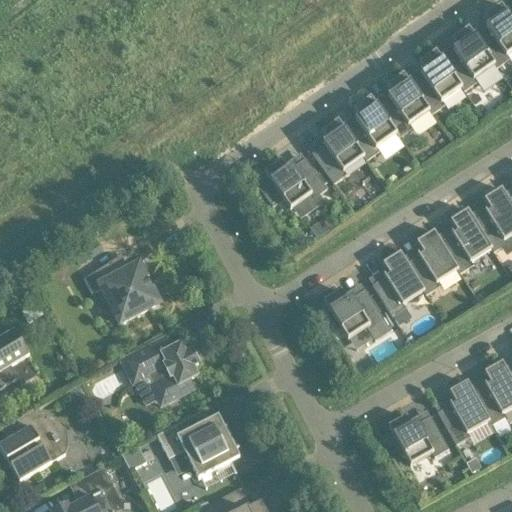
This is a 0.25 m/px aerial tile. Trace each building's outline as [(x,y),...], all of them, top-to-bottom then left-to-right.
[(475,42),(493,69),(496,73),(510,63),(507,59),(511,55),(511,23),(501,8),(484,20),(491,30),(488,33),(486,31),(485,31),(487,34),(476,42),(475,42)] [(475,42),(476,42),(468,31),(451,43),(459,53),(455,56),(454,54),(453,54),(454,57),(443,65),(442,66),(461,92),(463,96),(477,86),(474,83),(493,69),(475,42)] [(442,66),(443,65),(436,54),(419,66),(426,77),(423,79),(421,77),(420,78),(422,80),(411,88),(410,89),(429,115),(431,119),(444,110),(442,106),(461,92),(442,66)] [(410,89),(411,88),(403,77),(386,89),(394,100),(390,102),(389,100),(388,101),(389,103),(378,111),(377,112),(395,138),(398,142),(412,132),(409,129),(429,115),(410,89)] [(377,112),(378,111),(371,101),(354,113),(361,123),(358,125),(356,123),(355,124),(357,126),(345,134),(344,135),(365,165),(366,165),(379,156),(376,152),(395,138),(377,112)] [(344,135),(345,134),(338,124),(321,136),(328,146),(325,149),(323,146),(322,147),(324,149),(312,158),(333,188),(346,179),(347,180),(367,167),(366,165),(365,165),(344,135)] [(281,164),(264,176),(271,187),(261,194),(260,191),(259,192),(272,211),(273,211),(272,208),(281,201),(290,213),(292,212),(311,199),(313,202),(319,198),(326,193),(323,189),(327,186),(319,176),(316,178),(305,163),(292,172),(291,169),(290,170),(291,172),(288,175),(283,168),(281,164)] [(511,211),(507,204),(508,203),(501,192),(484,204),(491,214),(487,217),(486,214),(485,215),(486,217),(475,225),(474,225),(491,253),(493,256),(507,247),(505,244),(511,239),(511,211)] [(474,225),(475,225),(468,214),(450,225),(457,236),(454,238),(452,236),(451,237),(453,239),(441,246),(440,247),(457,274),(459,278),(473,269),(471,265),(491,253),(474,225)] [(329,233),(322,223),(310,232),(318,242),(329,233)] [(440,247),(441,246),(434,235),(417,247),(424,257),(420,260),(419,257),(418,258),(419,260),(408,268),(406,269),(423,296),(425,299),(439,290),(437,287),(457,274),(440,247)] [(406,269),(408,268),(401,257),(383,268),(390,279),(386,281),(385,279),(384,279),(385,281),(372,289),(392,320),(406,312),(404,308),(423,296),(406,269)] [(84,283),(90,298),(99,293),(117,328),(159,307),(139,268),(128,273),(120,259),(84,283)] [(376,311),(365,294),(352,302),(351,299),(350,300),(351,303),(348,305),(343,298),(341,294),(323,305),(330,316),(327,318),(336,333),(340,331),(347,343),(349,343),(364,333),(366,331),(373,343),(375,345),(391,334),(376,311)] [(43,318),(36,306),(21,315),(28,326),(43,318)] [(0,391),(18,381),(10,370),(29,358),(13,332),(0,340),(0,391)] [(381,357),(400,346),(393,335),(375,346),(381,357)] [(416,345),(412,339),(407,342),(411,348),(416,345)] [(149,349),(119,365),(131,388),(145,380),(144,378),(155,373),(161,386),(157,389),(154,394),(155,399),(159,403),(165,405),(170,403),(171,404),(176,401),(193,392),(189,383),(196,379),(191,369),(197,366),(191,355),(191,354),(185,357),(180,348),(173,352),(167,340),(149,349)] [(409,346),(406,341),(400,345),(403,350),(409,346)] [(504,417),(511,412),(511,387),(507,378),(508,377),(502,366),(484,376),(490,387),(486,389),(485,387),(484,387),(485,390),(473,397),(489,426),(491,429),(492,429),(504,422),(502,418),(504,417)] [(218,384),(229,396),(239,386),(228,375),(218,384)] [(449,396),(451,399),(455,407),(452,409),(450,406),(449,407),(451,410),(439,417),(438,416),(437,417),(447,434),(455,449),(470,441),(468,438),(489,426),(473,397),(469,389),(467,385),(449,396)] [(73,403),(85,397),(81,389),(69,395),(73,403)] [(55,440),(65,434),(62,430),(58,426),(54,424),(49,423),(44,423),(37,412),(19,423),(2,433),(8,444),(0,448),(0,453),(5,462),(10,471),(19,486),(36,476),(65,458),(55,440)] [(218,419),(209,424),(204,414),(173,429),(173,430),(156,439),(169,462),(172,461),(184,455),(191,469),(192,471),(198,482),(200,481),(215,474),(216,477),(231,470),(232,469),(231,466),(240,461),(235,452),(239,450),(236,448),(234,445),(228,433),(227,430),(227,427),(223,429),(218,419)] [(120,418),(120,416),(106,424),(119,448),(122,428),(121,426),(121,424),(121,422),(120,420),(120,418)] [(449,453),(430,421),(417,428),(416,425),(415,426),(416,429),(412,431),(406,420),(388,430),(394,441),(391,443),(400,458),(403,456),(410,469),(432,457),(434,461),(449,453)] [(138,451),(122,459),(130,475),(146,466),(138,451)] [(466,466),(471,476),(481,471),(475,461),(466,466)] [(111,511),(103,495),(113,489),(104,471),(68,489),(78,506),(69,511),(66,506),(55,511),(111,511)] [(264,511),(261,505),(247,511),(241,511),(233,497),(241,494),(240,493),(202,511),(264,511)]
